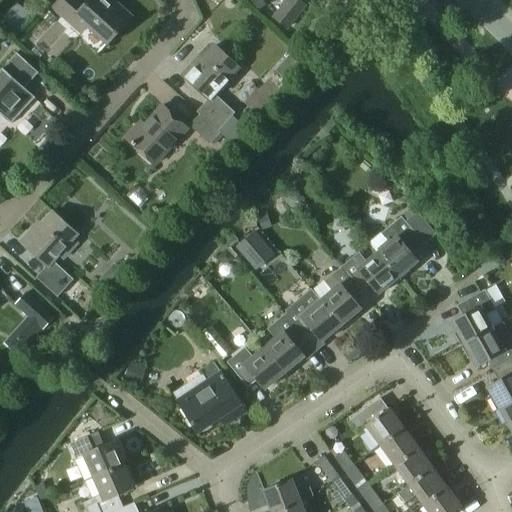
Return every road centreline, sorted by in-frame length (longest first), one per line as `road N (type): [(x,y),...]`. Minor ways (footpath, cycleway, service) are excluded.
road 1 (residential): [(491,479),(406,359),(385,356),(215,479)]
road 2 (residential): [(0,212),(178,29),(177,0)]
road 3 (residential): [(215,479),(106,389)]
